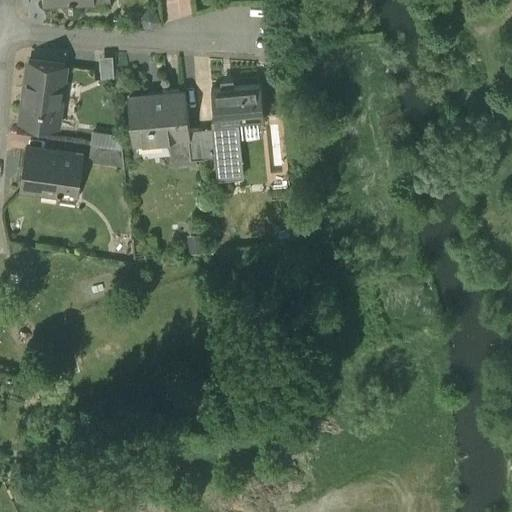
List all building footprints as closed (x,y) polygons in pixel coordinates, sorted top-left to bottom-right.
[(112,55),(99,56),(101,78),(114,77),(112,55)] [(65,65),(29,60),(21,121),(57,126),(65,65)] [(221,77),(221,85),(235,84),(234,76),(221,77)] [(221,85),(212,86),(215,117),(215,121),(239,119),(264,117),(261,81),(235,84),(221,85)] [(164,97),(131,101),(131,96),(129,96),(134,141),(169,137),(171,158),(192,156),(188,127),(185,90),(164,92),(164,97)] [(239,119),(215,121),(215,117),(212,117),(213,125),(215,154),(218,176),(244,173),(239,119)] [(200,126),(203,155),(215,154),(213,125),(200,126)] [(200,126),(188,127),(192,156),(203,155),(200,126)] [(93,129),(91,143),(123,148),(121,133),(93,129)] [(123,148),(91,143),(89,159),(124,164),(123,148)] [(82,154),(27,147),(21,187),(58,192),(57,198),(60,198),(61,187),(78,189),(82,154)]
